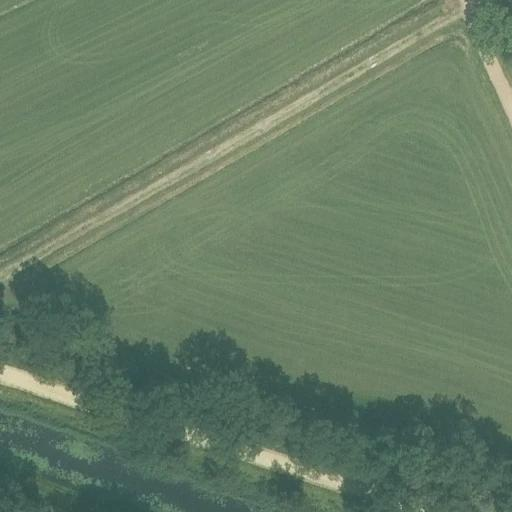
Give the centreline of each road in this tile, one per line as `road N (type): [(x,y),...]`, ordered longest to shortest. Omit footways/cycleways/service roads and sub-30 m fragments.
road 1 (track): [(0,279),(467,9)]
road 2 (track): [(0,375),(410,511)]
road 3 (track): [(464,0),(511,110)]
